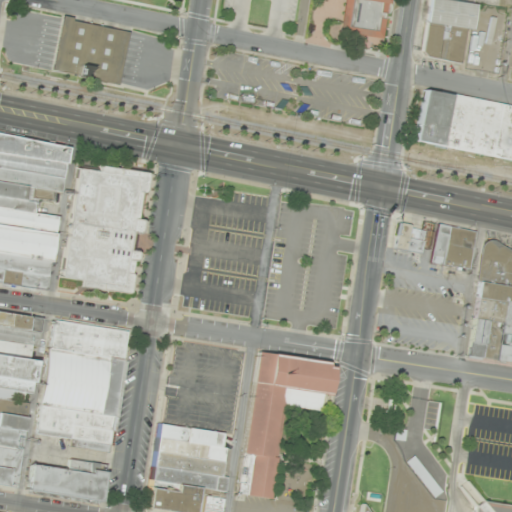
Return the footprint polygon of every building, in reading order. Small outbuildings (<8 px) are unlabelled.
[(343,0),(339,30),(378,36),(384,0),(343,0)] [(472,30),(476,3),(452,0),(428,0),(421,57),(461,63),(466,29),(472,30)] [(52,72),(119,84),(128,30),(61,18),(52,72)] [(511,106),(423,90),(413,142),(511,160),(511,106)] [(68,144),(0,134),(0,282),(47,290),(57,216),(34,213),(36,198),(60,201),(68,144)] [(78,167),(61,281),(129,291),(135,251),(131,250),(133,234),(140,235),(143,220),(139,219),(146,173),(99,166),(99,170),(78,167)] [(394,246),(418,256),(427,233),(403,223),(394,246)] [(441,264),(469,269),(475,231),(437,224),(432,250),(444,252),(441,264)] [(511,363),(511,249),(481,246),(468,358),(511,363)] [(0,325),(0,311),(39,318),(37,331),(0,325)] [(51,320),(123,331),(119,358),(46,347),(51,320)] [(0,325),(37,331),(34,346),(28,345),(0,340),(0,325)] [(0,340),(28,345),(26,358),(0,354),(0,340)] [(119,358),(110,415),(38,404),(46,347),(119,358)] [(236,494),(270,499),(283,405),(325,411),(331,363),(256,352),(236,494)] [(0,354),(26,358),(33,359),(29,380),(0,375),(0,354)] [(0,375),(29,380),(27,392),(22,391),(0,387),(0,375)] [(0,387),(22,391),(21,400),(12,398),(11,401),(0,399),(0,387)] [(0,399),(11,401),(27,403),(24,417),(0,413),(0,399)] [(110,415),(105,452),(65,446),(67,438),(34,433),(38,404),(110,415)] [(0,413),(24,417),(22,430),(0,426),(0,413)] [(159,423),(161,423),(220,432),(218,446),(157,436),(159,423)] [(0,426),(22,430),(13,488),(0,486),(0,426)] [(218,446),(224,447),(222,461),(154,451),(157,436),(218,446)] [(222,461),(220,476),(152,465),(154,451),(222,461)] [(29,463),(87,472),(88,469),(103,471),(99,501),(25,490),(29,463)] [(220,476),(226,477),(223,491),(197,487),(175,484),(174,490),(149,486),(152,465),(220,476)] [(474,511),(475,506),(459,486),(468,480),(482,501),(511,505),(511,511),(360,511),(362,504),(367,511),(474,511)] [(197,487),(193,511),(172,511),(146,508),(149,486),(174,490),(175,484),(197,487)] [(221,511),(223,499),(206,497),(204,511),(221,511)]
